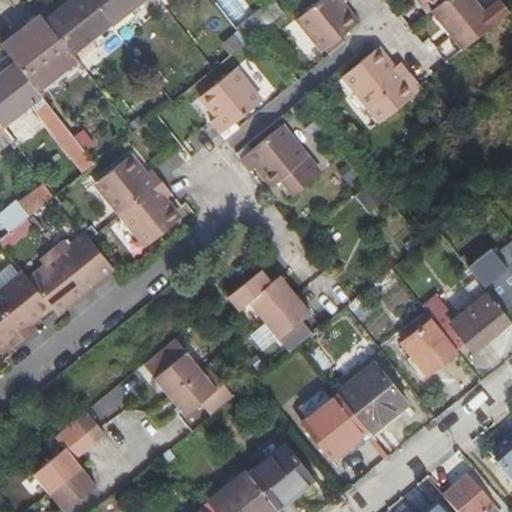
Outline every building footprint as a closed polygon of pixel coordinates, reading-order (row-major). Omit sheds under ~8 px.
[(112,25),(91,0),(75,0),(48,23),(73,56),(92,41),(112,25)] [(91,0),(112,25),(132,9),(142,0),(91,0)] [(217,0),(215,3),(238,23),(251,8),(242,0),(217,0)] [(285,13),(274,0),(238,29),(241,33),(248,42),(285,13)] [(323,51),(341,37),(357,24),(341,4),(345,0),(320,0),(297,19),(323,51)] [(427,16),(431,13),(446,0),(421,0),(417,4),(427,16)] [(497,0),(484,12),(474,0),(446,0),(431,13),(461,51),(509,12),(499,0),(497,0)] [(138,17),(132,9),(112,25),(118,33),(138,17)] [(31,30),(44,20),(40,16),(28,26),(31,30)] [(37,91),(76,60),(73,56),(44,20),(31,30),(28,26),(2,47),(16,65),(37,91)] [(112,25),(92,41),(99,49),(118,33),(112,25)] [(237,37),(244,46),(248,42),(241,33),(237,37)] [(244,46),(237,37),(236,36),(224,46),(232,55),(244,46)] [(369,108),(410,76),(401,63),(393,69),(377,49),(343,76),(369,108)] [(31,102),(86,171),(95,164),(37,91),(16,65),(0,77),(0,124),(1,126),(31,102)] [(211,122),(220,133),(261,100),(235,69),(201,96),(217,117),(211,122)] [(282,125),(241,159),(250,171),(258,166),(273,185),(282,179),(294,194),(321,174),(282,125)] [(167,175),(185,160),(177,152),(160,167),(167,175)] [(97,183),(123,214),(164,181),(153,169),(146,174),(131,156),(97,183)] [(164,181),(123,214),(125,217),(133,227),(148,245),(181,218),(166,198),(172,193),(164,181)] [(359,196),(373,211),(389,197),(375,182),(359,196)] [(46,186),(21,205),(30,216),(54,197),(46,186)] [(2,221),(10,232),(27,219),(30,216),(21,205),(2,221)] [(85,291),(113,269),(90,240),(86,234),(70,246),(64,240),(52,250),(85,291)] [(489,295),(507,317),(511,312),(511,244),(497,256),(492,250),(468,269),(489,295)] [(57,313),(85,291),(52,250),(45,255),(40,260),(45,267),(29,279),(51,306),(57,313)] [(261,269),(237,289),(228,296),(239,310),(248,303),(263,320),(295,295),(280,276),(271,282),(261,269)] [(31,322),(51,306),(29,279),(23,272),(0,290),(0,307),(25,338),(37,330),(31,322)] [(311,314),(295,295),(263,320),(288,352),(312,332),(302,320),(311,314)] [(437,298),(423,308),(431,319),(457,351),(471,341),(477,348),(509,322),(507,317),(489,295),(455,321),(437,298)] [(25,338),(0,307),(0,346),(0,347),(8,340),(12,345),(14,347),(25,338)] [(427,375),(457,351),(431,319),(402,343),(427,375)] [(4,352),(12,345),(8,340),(0,347),(4,352)] [(166,347),(142,366),(168,397),(201,371),(186,353),(177,359),(166,347)] [(338,395),(367,430),(370,435),(406,405),(373,365),(337,393),(338,395)] [(211,370),(205,375),(215,389),(222,384),(211,370)] [(209,416),(233,397),(222,384),(215,389),(205,375),(201,371),(168,397),(184,416),(200,403),(209,416)] [(367,430),(338,395),(302,424),(330,460),(367,430)] [(86,412),(74,422),(92,444),(103,435),(86,412)] [(81,454),(92,444),(74,422),(54,438),(63,449),(32,475),(47,494),(79,468),(73,460),(72,459),(79,452),(81,454)] [(511,435),(491,454),(511,479),(511,435)] [(249,475),(276,508),(313,479),(285,446),(249,475)] [(87,477),(79,468),(47,494),(61,511),(94,486),(87,477)] [(249,475),(246,472),(200,509),(201,511),(272,511),(276,510),(276,508),(249,475)] [(468,479),(445,499),(456,511),(491,511),(494,509),(468,479)]
